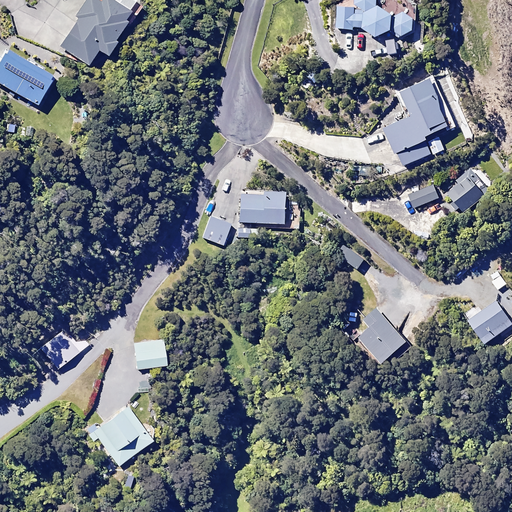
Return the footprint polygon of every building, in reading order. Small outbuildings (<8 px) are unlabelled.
[(86,0),(75,17),(79,19),(61,45),(88,64),(99,49),(107,55),(140,8),(127,0),(86,0)] [(354,0),(354,5),(336,4),(335,29),(363,29),(363,32),(375,38),(390,32),(399,38),(412,32),(413,19),(404,12),(392,15),(380,6),(376,6),(376,0),(354,0)] [(54,77),(8,51),(0,63),(0,84),(38,106),(54,77)] [(443,149),(436,133),(449,128),(451,131),(456,129),(445,104),(440,106),(429,80),(398,94),(408,119),(385,129),(396,154),(398,153),(404,167),(443,149)] [(30,125),(21,125),(21,140),(29,140),(30,125)] [(444,191),(453,201),(449,205),(455,212),(459,208),(464,213),(484,195),(464,173),(444,191)] [(438,198),(431,183),(408,193),(414,208),(438,198)] [(285,224),(286,194),(266,193),(266,195),(240,194),(239,223),(285,224)] [(231,224),(210,218),(203,240),(224,246),(231,224)] [(251,228),(235,228),(235,239),(250,240),(251,228)] [(506,284),(500,275),(491,281),(497,290),(506,284)] [(511,324),(496,302),(467,321),(483,344),(511,324)] [(405,342),(376,308),(351,329),(380,363),(405,342)] [(63,325),(43,342),(56,358),(76,341),(63,325)] [(167,367),(164,340),(134,343),(137,370),(167,367)] [(152,441),(128,407),(94,432),(119,466),(152,441)]
